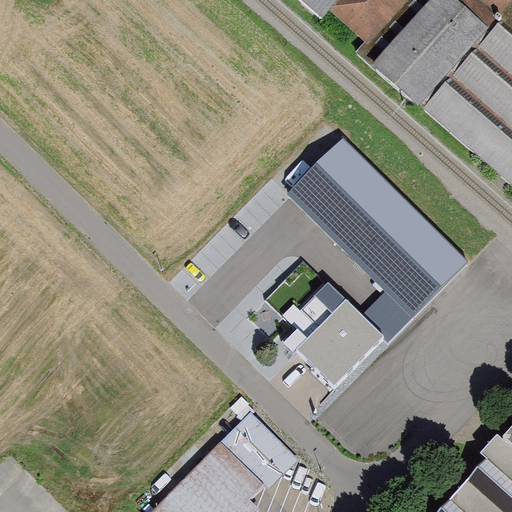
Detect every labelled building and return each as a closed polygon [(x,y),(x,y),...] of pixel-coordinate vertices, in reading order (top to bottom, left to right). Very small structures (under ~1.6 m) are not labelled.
[(304,0),(320,14),(328,5),(331,0),(304,0)] [(331,0),(328,5),(365,39),(399,0),(331,0)] [(399,0),(365,39),(357,48),(417,99),(506,0),(399,0)] [(511,0),(506,0),(417,99),(511,185),(511,0)] [(412,311),(464,259),(358,153),(364,147),(353,136),(348,141),(333,126),(309,149),(321,161),(292,191),(412,311)] [(334,384),(379,335),(342,300),(296,349),(334,384)] [(511,511),(511,425),(434,511),(511,511)] [(149,511),(232,511),(263,482),(220,440),(148,511),(149,511)]
